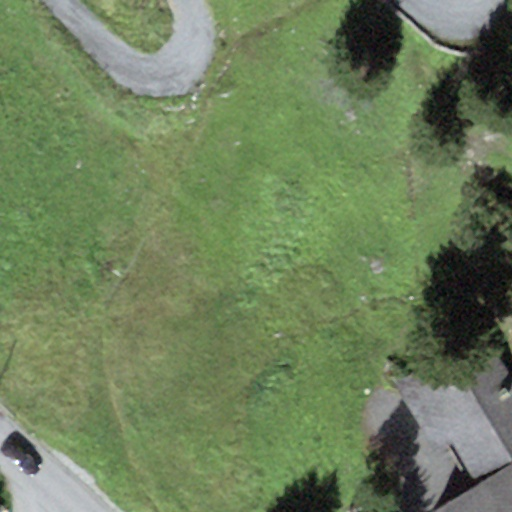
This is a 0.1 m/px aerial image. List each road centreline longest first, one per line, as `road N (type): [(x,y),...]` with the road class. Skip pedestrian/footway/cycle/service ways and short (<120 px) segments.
road 1 (track): [(52,0),(141,93),(214,50),(190,0)]
road 2 (track): [(408,0),(461,47),(501,0)]
